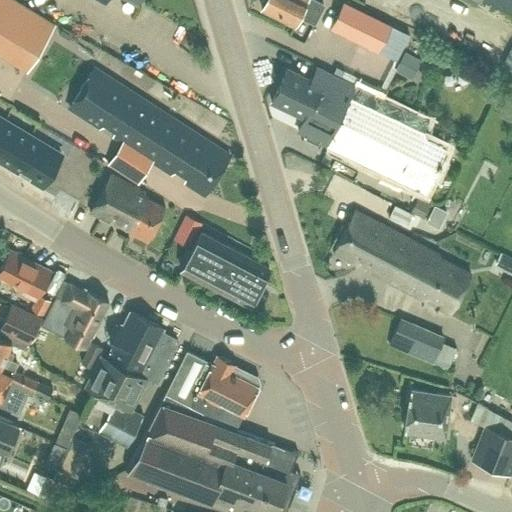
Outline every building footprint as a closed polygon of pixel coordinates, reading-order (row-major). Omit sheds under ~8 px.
[(18,0),(0,0),(0,44),(3,47),(32,65),(57,24),(18,0)] [(263,0),(260,8),(293,24),(300,12),(314,19),(322,3),(315,0),(263,0)] [(485,0),(506,11),(511,0),(485,0)] [(348,42),(362,14),(340,3),(327,32),(348,42)] [(443,10),(430,34),(480,60),(493,35),(443,10)] [(168,114),(93,67),(69,104),(143,153),(168,114)] [(422,190),(443,146),(417,133),(424,119),(380,98),(361,89),(316,67),(311,78),(286,67),(270,101),(303,116),(297,130),(306,134),(314,132),(317,139),(422,190)] [(30,82),(47,91),(53,79),(36,70),(30,82)] [(361,89),(380,98),(385,88),(365,79),(361,89)] [(511,112),(511,99),(506,96),(499,108),(511,115),(511,112)] [(189,183),(208,195),(233,157),(168,114),(143,153),(176,174),(181,170),(191,176),(189,183)] [(0,141),(11,123),(0,116),(0,141)] [(11,123),(0,141),(0,158),(18,170),(34,143),(24,137),(26,133),(11,123)] [(34,143),(18,170),(49,188),(67,157),(36,139),(34,143)] [(146,241),(164,206),(143,195),(145,191),(109,173),(90,211),(117,224),(123,221),(130,225),(127,231),(146,241)] [(172,209),(194,218),(199,205),(177,196),(172,209)] [(387,220),(407,228),(412,214),(392,207),(387,220)] [(387,280),(410,239),(354,209),(332,251),(356,264),(361,259),(372,264),(370,271),(387,280)] [(247,304),(268,266),(200,230),(180,268),(247,304)] [(470,273),(438,255),(438,254),(410,239),(387,280),(424,300),(428,295),(439,301),(437,307),(448,313),(470,273)] [(37,293),(38,292),(49,269),(21,255),(19,258),(7,252),(0,265),(0,274),(36,292),(37,293)] [(511,258),(500,252),(495,262),(511,270),(511,258)] [(40,323),(33,336),(44,341),(49,328),(60,333),(66,322),(70,324),(64,335),(84,345),(107,299),(88,289),(87,290),(69,281),(69,282),(63,278),(41,323),(40,323)] [(50,299),(42,295),(37,293),(30,308),(43,314),(50,299)] [(19,385),(24,375),(12,369),(16,361),(10,359),(13,353),(7,350),(11,341),(25,348),(40,316),(10,302),(0,323),(0,370),(11,375),(8,380),(19,385)] [(137,392),(166,335),(159,331),(161,327),(129,311),(105,357),(100,354),(84,385),(96,391),(80,421),(125,444),(141,414),(129,408),(137,392)] [(399,317),(388,343),(431,361),(442,335),(399,317)] [(91,341),(80,362),(90,367),(100,346),(91,341)] [(163,392),(201,411),(205,402),(215,407),(218,401),(242,413),(256,385),(230,372),(234,364),(215,354),(211,362),(186,349),(163,392)] [(0,395),(6,383),(8,380),(11,375),(0,370),(0,395)] [(24,375),(19,385),(18,389),(30,394),(32,390),(36,380),(24,375)] [(36,380),(32,390),(46,396),(51,386),(36,380)] [(443,436),(450,394),(410,388),(403,430),(443,436)] [(231,427),(201,411),(163,392),(124,469),(208,501),(211,493),(239,504),(241,500),(249,503),(246,511),(248,511),(279,511),(291,483),(288,473),(265,464),(273,443),(231,427)] [(483,424),(470,458),(507,473),(511,460),(511,420),(490,408),(483,424)] [(18,425),(0,417),(0,448),(6,451),(18,425)] [(45,463),(56,468),(66,447),(54,442),(45,463)] [(38,495),(43,475),(28,471),(23,491),(38,495)]
